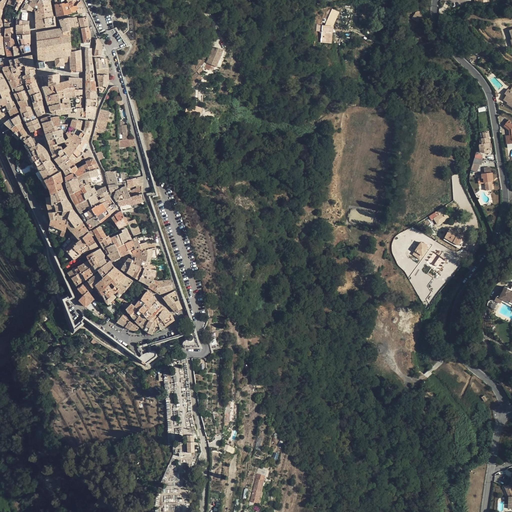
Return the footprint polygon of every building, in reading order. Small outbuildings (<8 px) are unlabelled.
[(23,0),(16,0),(14,0),(8,0),(8,2),(7,4),(14,6),(13,8),(17,10),(21,4),(23,1),(23,0)] [(25,1),(24,3),(36,9),(36,8),(36,6),(37,4),(29,0),(25,0),(26,0),(25,1)] [(74,7),(72,2),(68,3),(56,4),(55,5),(57,16),(72,13),(70,9),(74,7)] [(33,12),(35,12),(35,11),(36,9),(24,3),(21,8),(23,9),(24,10),(25,10),(27,10),(31,11),(33,12)] [(72,15),(78,12),(77,8),(77,6),(74,7),(70,9),(72,13),(72,15)] [(419,8),(412,18),(417,22),(420,18),(423,21),(428,14),(419,8)] [(323,26),(321,42),(321,44),(327,45),(327,43),(331,43),(332,32),(333,32),(333,26),(339,12),(332,9),(325,26),(323,26)] [(36,29),(46,27),(45,19),(53,17),(52,11),(45,13),(40,13),(35,11),(35,12),(36,29)] [(53,17),(45,19),(46,27),(56,26),(54,16),(53,17)] [(62,28),(64,36),(70,36),(70,31),(71,31),(71,28),(78,26),(76,17),(72,18),(69,18),(68,18),(59,20),(62,28)] [(88,23),(87,17),(78,18),(81,29),(88,27),(88,23)] [(90,30),(88,27),(81,29),(81,30),(83,40),(83,43),(91,43),(90,34),(90,32),(90,30)] [(62,28),(36,33),(36,39),(38,62),(45,61),(55,60),(56,67),(64,66),(64,63),(70,61),(70,71),(70,72),(82,72),(81,60),(81,50),(75,51),(69,53),(69,49),(72,49),(70,36),(64,36),(62,28)] [(13,47),(16,46),(16,42),(15,41),(15,36),(14,36),(10,36),(5,37),(4,41),(5,48),(13,47)] [(29,45),(29,44),(19,45),(20,47),(22,53),(30,52),(30,48),(29,45)] [(14,56),(13,47),(5,48),(6,50),(7,56),(10,56),(14,56)] [(216,67),(223,50),(217,47),(216,49),(213,48),(203,70),(207,72),(208,69),(214,72),(216,67)] [(34,69),(32,55),(23,57),(25,71),(34,69)] [(25,71),(23,57),(14,60),(18,72),(21,72),(25,71)] [(18,72),(14,60),(10,60),(9,61),(9,63),(13,73),(18,72)] [(45,61),(38,62),(39,69),(46,68),(45,61)] [(13,73),(9,63),(0,66),(0,67),(1,70),(3,69),(4,73),(8,79),(14,77),(13,73)] [(21,85),(21,84),(21,76),(21,72),(18,72),(13,73),(14,77),(17,86),(21,85)] [(188,81),(193,87),(202,78),(196,72),(188,81)] [(35,75),(35,73),(26,75),(21,76),(21,84),(23,84),(26,83),(26,80),(35,78),(35,75)] [(59,84),(59,73),(48,75),(49,86),(59,84)] [(17,86),(14,77),(8,79),(9,81),(12,88),(17,86)] [(74,78),(69,78),(68,81),(68,88),(75,88),(77,87),(82,88),(82,83),(82,81),(82,78),(74,78)] [(96,92),(94,80),(86,80),(85,85),(86,91),(96,92)] [(42,87),(45,97),(57,93),(56,91),(63,89),(68,88),(68,81),(63,83),(59,84),(49,86),(42,87)] [(99,81),(98,81),(99,85),(99,89),(99,93),(101,93),(103,93),(107,87),(109,81),(105,81),(103,81),(100,81),(99,81)] [(36,82),(26,85),(28,90),(37,86),(36,82)] [(9,88),(7,83),(0,86),(0,96),(1,99),(11,95),(9,88)] [(23,85),(12,89),(14,94),(25,90),(23,85)] [(28,90),(31,96),(40,92),(37,86),(28,90)] [(82,95),(82,89),(75,89),(75,88),(68,88),(63,89),(64,97),(69,97),(76,97),(76,95),(82,95)] [(57,93),(45,97),(47,102),(59,98),(61,103),(70,103),(69,97),(64,97),(63,89),(56,91),(57,93)] [(25,90),(14,94),(18,102),(29,98),(27,94),(25,90)] [(96,92),(86,91),(86,99),(97,100),(96,92)] [(40,92),(31,96),(32,102),(42,99),(41,94),(40,92)] [(1,99),(0,98),(0,107),(0,108),(6,105),(5,103),(13,101),(11,95),(1,99)] [(30,105),(29,98),(18,102),(21,108),(25,107),(30,105)] [(32,102),(34,108),(43,106),(42,99),(32,102)] [(15,106),(13,101),(5,103),(6,105),(7,107),(8,110),(15,106)] [(61,109),(61,103),(48,106),(50,111),(61,109)] [(71,108),(70,103),(61,103),(61,109),(64,109),(65,114),(68,114),(71,113),(71,108)] [(21,114),(22,114),(32,110),(31,105),(30,105),(25,107),(21,108),(20,108),(21,114)] [(18,112),(15,106),(8,110),(11,116),(18,112)] [(43,106),(34,108),(38,116),(45,114),(43,106)] [(0,107),(0,119),(4,123),(10,118),(5,112),(8,110),(7,107),(2,109),(0,108),(0,107)] [(71,113),(68,114),(68,117),(85,118),(85,112),(83,112),(83,108),(76,108),(75,112),(71,113)] [(34,113),(32,110),(22,114),(23,118),(34,114),(34,113)] [(107,123),(110,112),(100,110),(97,121),(94,132),(102,134),(103,132),(106,123),(107,123)] [(36,119),(34,114),(23,118),(26,123),(36,119)] [(11,129),(21,121),(18,115),(15,117),(12,119),(10,118),(4,123),(8,126),(11,129)] [(60,124),(59,117),(57,117),(56,117),(55,117),(54,117),(53,117),(52,118),(51,118),(50,118),(51,121),(53,124),(53,126),(56,125),(60,124)] [(62,117),(59,117),(60,124),(67,125),(69,121),(70,119),(62,117)] [(40,128),(41,127),(37,118),(36,119),(26,123),(31,132),(32,132),(40,128)] [(82,121),(72,120),(70,127),(80,130),(82,121)] [(23,141),(29,137),(24,128),(21,121),(11,129),(23,141)] [(126,125),(123,125),(123,121),(118,121),(119,139),(127,139),(126,125)] [(45,134),(48,141),(55,139),(62,136),(61,130),(66,129),(67,125),(60,124),(56,125),(53,126),(55,131),(45,134)] [(42,132),(40,128),(32,132),(34,136),(42,132)] [(79,136),(69,131),(66,134),(68,138),(65,141),(68,145),(63,150),(64,151),(69,158),(74,152),(76,149),(83,152),(88,142),(79,136)] [(83,131),(82,131),(79,136),(88,142),(90,134),(85,133),(83,131)] [(491,149),(488,132),(483,133),(484,138),(482,138),(482,142),(480,142),(479,146),(480,153),(489,153),(489,150),(491,150),(491,149)] [(35,162),(41,157),(35,145),(30,136),(29,137),(23,141),(26,144),(25,145),(28,150),(32,157),(35,162)] [(65,141),(62,136),(55,139),(48,141),(50,146),(57,144),(65,141)] [(134,139),(119,140),(119,147),(130,146),(135,146),(134,139)] [(45,149),(45,148),(43,147),(41,146),(38,143),(35,145),(41,157),(44,162),(50,159),(50,157),(47,152),(47,151),(46,150),(45,149)] [(64,151),(63,150),(62,149),(61,147),(58,146),(57,144),(50,146),(50,149),(53,155),(59,154),(64,151)] [(83,154),(85,153),(83,152),(76,149),(74,152),(78,157),(82,155),(83,154)] [(92,154),(89,149),(85,153),(83,154),(84,158),(87,157),(92,154)] [(64,151),(59,154),(53,155),(52,155),(52,156),(54,159),(59,165),(65,161),(70,158),(69,158),(64,151)] [(78,157),(74,152),(69,158),(70,158),(72,161),(73,162),(74,163),(74,164),(81,160),(78,157)] [(40,171),(55,166),(50,159),(44,162),(41,157),(35,162),(38,168),(39,170),(40,171)] [(86,172),(83,165),(77,169),(75,164),(74,164),(74,163),(73,162),(72,161),(70,158),(65,161),(59,165),(63,170),(64,172),(66,175),(70,172),(72,172),(73,173),(74,173),(76,176),(81,174),(86,172)] [(99,168),(97,163),(96,163),(93,165),(88,166),(87,164),(83,165),(86,172),(89,171),(97,168),(99,168)] [(478,172),(479,166),(473,164),(471,170),(475,171),(478,172)] [(60,171),(56,165),(55,166),(40,171),(43,177),(45,180),(60,171)] [(491,181),(493,180),(493,173),(491,173),(491,167),(484,168),(485,174),(482,174),(482,179),(484,178),(484,183),(485,190),(492,190),(491,181)] [(76,176),(77,178),(74,179),(69,181),(67,181),(65,182),(66,184),(66,186),(67,187),(68,190),(70,194),(81,189),(80,187),(86,184),(89,184),(91,183),(91,185),(103,181),(100,172),(99,168),(97,168),(89,171),(86,172),(81,174),(76,176)] [(115,171),(111,172),(110,170),(105,171),(108,185),(117,184),(118,184),(116,177),(115,171)] [(51,194),(62,189),(60,183),(62,181),(60,171),(45,180),(43,177),(40,179),(43,185),(46,183),(49,188),(49,190),(51,194)] [(73,173),(65,177),(65,182),(67,181),(69,181),(74,179),(77,178),(76,176),(74,173),(73,173)] [(143,185),(143,176),(127,180),(127,183),(127,184),(127,188),(129,192),(131,191),(129,187),(136,186),(137,188),(143,185)] [(75,205),(86,200),(83,194),(92,189),(91,188),(89,184),(86,184),(80,187),(81,189),(70,194),(75,205)] [(131,198),(143,193),(143,185),(137,188),(131,191),(129,192),(131,198)] [(83,194),(86,200),(88,198),(91,205),(92,208),(96,206),(102,203),(100,199),(108,195),(111,193),(110,191),(109,189),(106,190),(105,186),(101,188),(100,188),(96,191),(94,187),(91,188),(92,189),(83,194)] [(127,188),(126,186),(121,188),(125,199),(128,199),(131,198),(129,192),(127,188)] [(125,199),(121,188),(119,189),(116,191),(114,195),(113,197),(116,202),(118,201),(125,199)] [(66,198),(62,189),(51,194),(51,195),(49,197),(46,198),(47,205),(48,210),(70,204),(66,198)] [(119,206),(121,205),(123,211),(145,204),(144,201),(143,193),(131,198),(128,199),(125,199),(118,201),(119,206)] [(106,208),(114,203),(111,199),(108,195),(100,199),(102,203),(106,208)] [(91,205),(88,198),(86,200),(75,205),(79,212),(82,211),(88,207),(91,205)] [(100,222),(110,214),(106,208),(102,203),(96,206),(92,208),(91,209),(92,210),(93,212),(95,215),(100,222)] [(117,208),(114,203),(106,208),(110,214),(117,208)] [(72,209),(70,204),(48,210),(48,212),(66,211),(72,209)] [(95,215),(93,212),(92,210),(91,209),(92,208),(91,205),(88,207),(89,210),(84,213),(82,211),(79,212),(81,214),(83,219),(85,222),(86,223),(88,226),(90,229),(100,222),(95,215)] [(66,211),(48,212),(50,220),(48,230),(54,233),(63,237),(65,232),(67,225),(71,231),(82,222),(72,209),(66,211)] [(124,217),(121,211),(118,212),(117,212),(117,213),(114,215),(118,221),(124,217)] [(439,214),(437,211),(430,215),(429,216),(431,220),(433,218),(439,214)] [(127,224),(124,217),(118,221),(115,223),(119,229),(127,224)] [(134,225),(136,224),(134,219),(128,222),(129,224),(128,224),(133,236),(141,233),(137,225),(135,227),(134,225)] [(62,246),(74,259),(80,254),(83,252),(81,248),(87,244),(93,239),(91,236),(89,232),(88,231),(86,227),(85,226),(84,225),(82,222),(71,231),(70,232),(72,234),(62,246)] [(95,235),(99,242),(105,238),(106,239),(109,237),(110,237),(109,235),(106,236),(100,226),(93,230),(90,231),(89,232),(91,236),(93,235),(95,235)] [(128,233),(125,228),(121,230),(122,232),(119,234),(123,244),(125,243),(132,240),(131,238),(130,235),(129,235),(128,233)] [(448,232),(445,238),(459,246),(461,243),(464,237),(459,234),(452,230),(450,228),(449,230),(447,228),(446,231),(448,232)] [(131,254),(149,249),(147,243),(155,242),(154,233),(153,233),(136,237),(131,238),(132,240),(135,249),(130,252),(131,254)] [(123,244),(119,234),(115,236),(118,242),(120,245),(123,244)] [(118,242),(115,236),(111,238),(111,237),(110,237),(109,237),(106,239),(105,238),(99,242),(104,249),(118,242)] [(461,243),(459,246),(445,238),(443,239),(460,249),(463,244),(461,243)] [(98,246),(93,239),(87,244),(90,250),(98,246)] [(131,254),(130,252),(135,249),(132,240),(125,243),(129,253),(131,254)] [(421,260),(429,246),(420,241),(412,255),(421,260)] [(156,247),(155,242),(147,243),(149,249),(131,254),(132,256),(150,262),(151,258),(157,258),(157,255),(156,247)] [(120,245),(116,247),(117,250),(120,257),(129,253),(125,243),(123,244),(120,245)] [(84,253),(90,250),(87,244),(81,248),(83,252),(84,253)] [(104,255),(100,248),(93,252),(86,256),(88,259),(88,260),(82,265),(72,269),(76,275),(81,272),(86,270),(88,268),(92,266),(96,271),(108,260),(104,255)] [(113,261),(120,257),(117,250),(107,255),(113,261)] [(437,267),(442,260),(436,254),(430,261),(437,267)] [(76,265),(83,260),(81,256),(70,263),(72,267),(76,265)] [(149,269),(150,262),(132,256),(132,259),(131,262),(137,265),(144,267),(149,269)] [(131,259),(129,258),(121,269),(126,272),(127,273),(129,268),(131,262),(132,259),(131,259)] [(102,278),(114,267),(109,262),(99,272),(102,278)] [(137,265),(131,262),(129,268),(127,273),(132,276),(137,265)] [(144,267),(137,265),(132,276),(139,280),(142,274),(144,267)] [(459,269),(453,266),(447,273),(453,276),(459,269)] [(102,278),(95,284),(102,295),(105,301),(107,303),(108,304),(116,296),(113,293),(114,293),(118,288),(115,286),(125,276),(121,273),(114,267),(102,278)] [(153,279),(155,280),(156,270),(149,269),(144,267),(142,274),(139,280),(149,285),(153,279)] [(93,274),(88,268),(86,270),(81,272),(85,279),(93,274)] [(76,275),(72,269),(67,272),(71,278),(71,277),(76,275)] [(78,284),(85,279),(81,272),(76,275),(71,277),(76,286),(78,284)] [(102,278),(99,272),(87,281),(92,287),(95,284),(102,278)] [(115,286),(118,288),(114,293),(119,297),(128,287),(131,290),(136,283),(133,281),(125,276),(115,286)] [(149,287),(156,291),(156,290),(158,285),(159,281),(155,280),(153,279),(149,285),(149,287)] [(171,280),(159,281),(158,285),(156,290),(156,291),(156,292),(160,294),(164,293),(172,289),(172,284),(172,282),(171,280)] [(94,299),(83,284),(77,289),(79,292),(80,291),(83,295),(79,300),(85,307),(89,303),(91,301),(94,299)] [(433,291),(428,287),(422,293),(427,297),(433,291)] [(497,296),(495,301),(501,304),(502,302),(503,299),(511,303),(511,307),(511,308),(511,309),(511,310),(511,292),(511,291),(511,290),(505,287),(503,291),(500,298),(497,296)] [(138,302),(135,306),(139,309),(139,310),(152,296),(153,295),(147,290),(147,291),(145,292),(144,294),(143,295),(142,296),(141,298),(140,299),(139,301),(138,301),(138,302)] [(176,295),(174,291),(162,297),(168,305),(175,302),(172,297),(176,295)] [(168,305),(175,312),(178,310),(178,311),(182,309),(176,295),(172,297),(175,302),(168,305)] [(58,302),(56,296),(47,302),(46,303),(48,304),(50,307),(58,302)] [(157,300),(152,296),(139,310),(142,313),(143,314),(157,301),(157,300)] [(101,306),(94,299),(91,301),(93,304),(98,309),(101,306)] [(148,318),(161,304),(157,301),(143,314),(146,316),(148,318)] [(131,316),(139,309),(135,306),(131,303),(128,307),(126,309),(128,313),(129,313),(131,316)] [(164,307),(161,304),(148,318),(153,322),(158,316),(165,307),(164,307)] [(109,314),(113,318),(120,312),(115,307),(109,314)] [(169,312),(165,307),(158,316),(166,326),(174,320),(173,317),(172,316),(172,315),(171,314),(170,313),(169,312)] [(120,312),(113,318),(117,322),(123,315),(120,312)] [(139,324),(146,316),(143,314),(142,313),(135,320),(139,324)] [(130,320),(123,314),(123,315),(117,322),(116,322),(125,327),(129,321),(130,320)] [(146,316),(139,324),(143,330),(144,330),(147,332),(148,332),(155,325),(153,322),(148,318),(146,316)] [(155,325),(160,329),(161,331),(165,328),(166,326),(158,316),(153,322),(155,325)] [(133,323),(129,321),(125,327),(129,329),(129,330),(131,330),(132,330),(133,331),(134,331),(136,330),(137,330),(139,328),(133,323)] [(155,325),(148,332),(152,334),(155,333),(160,329),(155,325)] [(182,455),(181,440),(173,441),(174,453),(179,453),(179,455),(182,455)] [(257,474),(265,476),(266,469),(265,468),(259,467),(257,474)] [(265,476),(257,474),(253,490),(250,501),(260,504),(262,492),(261,491),(265,476)]
